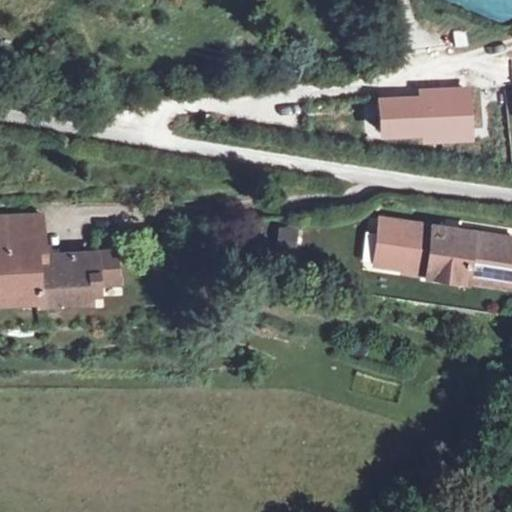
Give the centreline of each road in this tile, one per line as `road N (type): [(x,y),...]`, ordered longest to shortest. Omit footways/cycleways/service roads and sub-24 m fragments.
road 1 (unclassified): [(511,197),(0,112)]
road 2 (unknown): [(175,144),(242,103),(442,73),(511,44)]
